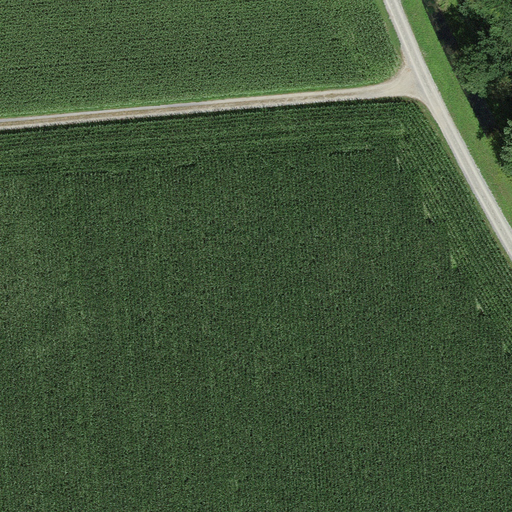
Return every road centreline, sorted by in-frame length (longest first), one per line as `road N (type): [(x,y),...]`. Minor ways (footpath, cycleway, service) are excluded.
road 1 (track): [(0,124),(423,90)]
road 2 (track): [(511,240),(423,90),(387,0)]
